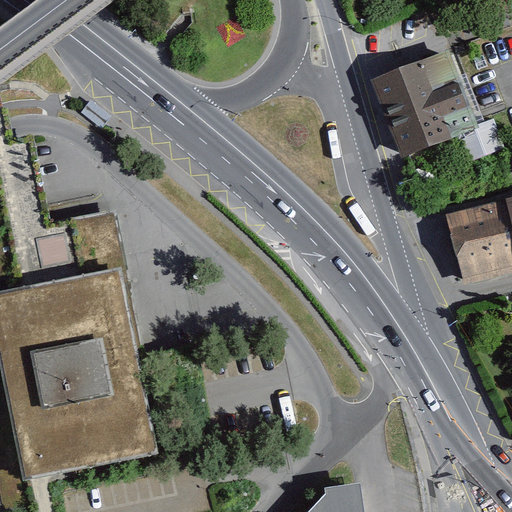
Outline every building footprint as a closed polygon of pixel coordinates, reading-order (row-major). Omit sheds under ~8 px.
[(479,129),(449,52),(371,82),(401,159),(479,129)] [(0,490),(4,511),(31,506),(25,481),(165,453),(115,209),(50,223),(32,138),(0,144),(0,490)] [(511,201),(447,216),(463,283),(511,271),(511,201)] [(511,511),(511,497),(482,441),(470,447),(503,511),(511,511)] [(467,511),(439,458),(426,464),(450,511),(467,511)] [(327,493),(309,511),(364,511),(361,482),(326,487),(327,493)]
